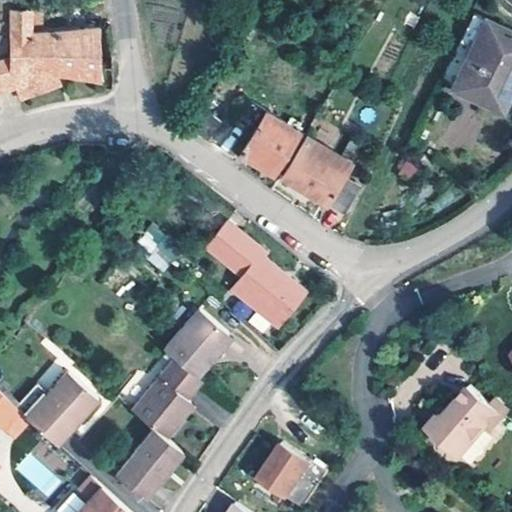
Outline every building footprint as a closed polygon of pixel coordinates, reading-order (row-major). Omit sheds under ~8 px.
[(13,28),(35,28),(34,8),(13,8),(13,28)] [(265,22),(270,14),(263,11),(259,17),(265,22)] [(459,39),(474,45),(486,18),(472,11),(459,39)] [(511,30),(486,18),(474,45),(455,87),(502,109),(511,87),(511,30)] [(35,32),(35,28),(13,28),(13,55),(0,60),(0,91),(19,83),(25,97),(63,81),(60,70),(104,80),(103,31),(35,32)] [(209,140),(222,121),(207,111),(194,129),(209,140)] [(280,162),(289,166),(307,136),(270,112),(245,151),(275,170),(280,162)] [(332,206),(346,178),(352,164),(345,160),(307,136),(289,166),(284,175),(332,206)] [(345,160),(352,164),(363,142),(356,138),(345,160)] [(346,178),(332,206),(342,212),(358,187),(346,178)] [(229,219),(209,244),(244,273),(234,286),(280,324),(308,290),(293,278),(290,281),(262,258),(268,251),(229,219)] [(133,247),(166,271),(183,248),(151,224),(133,247)] [(176,356),(200,376),(222,349),(219,345),(231,332),(201,306),(166,348),(176,356)] [(205,379),(200,376),(176,356),(133,407),(156,425),(169,434),(178,423),(172,417),(190,397),(205,379)] [(66,369),(46,393),(27,416),(55,440),(68,424),(70,426),(97,395),(66,369)] [(21,411),(27,416),(46,393),(35,384),(15,407),(21,411)] [(426,427),(458,454),(483,424),(489,429),(506,410),(491,397),(487,402),(468,385),(441,416),(438,413),(426,427)] [(21,411),(15,407),(0,393),(0,423),(6,428),(21,411)] [(172,417),(178,423),(196,403),(190,397),(172,417)] [(169,434),(156,425),(119,470),(148,493),(185,447),(169,434)] [(306,505),(331,471),(289,440),(262,475),(304,507),(306,505)] [(29,452),(15,468),(48,497),(63,481),(29,452)] [(139,511),(112,488),(94,473),(82,487),(93,497),(80,511),(139,511)] [(257,511),(239,498),(228,511),(257,511)]
